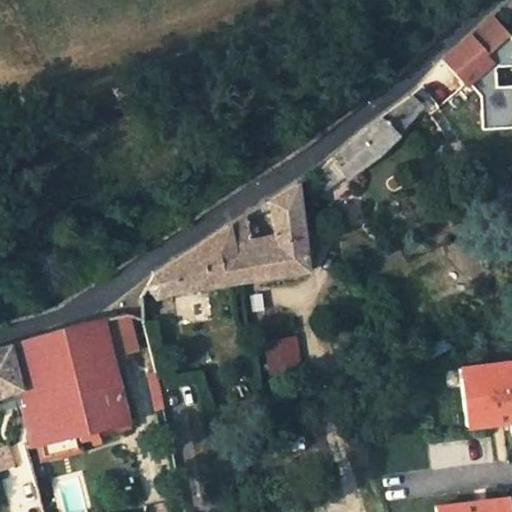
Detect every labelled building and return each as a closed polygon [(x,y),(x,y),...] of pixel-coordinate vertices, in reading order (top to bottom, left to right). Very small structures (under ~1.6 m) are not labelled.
[(478,97),(480,119),(511,116),(511,87),(496,89),(494,64),(511,62),(511,35),(491,17),(442,62),(464,86),(467,85),(478,97)] [(428,93),(421,86),(410,94),(418,103),(428,93)] [(331,156),(343,174),(345,176),(379,152),(421,107),(418,103),(410,94),(361,130),(331,156)] [(511,116),(480,119),(480,127),(511,124),(511,116)] [(322,189),(343,174),(331,156),(312,173),(322,189)] [(145,285),(155,298),(179,289),(308,269),(297,182),(267,201),(272,233),(258,236),(256,225),(246,228),(243,216),(152,273),(145,285)] [(258,236),(272,233),(267,201),(243,216),(246,228),(256,225),(258,236)] [(133,346),(125,312),(104,318),(112,352),(133,346)] [(120,424),(128,423),(112,352),(104,318),(77,324),(59,329),(7,346),(17,388),(30,443),(31,447),(36,446),(70,437),(79,434),(96,430),(120,424)] [(273,370),(301,366),(296,333),(269,337),(273,370)] [(0,394),(17,388),(7,346),(0,348),(0,394)] [(511,356),(463,362),(469,419),(511,414),(511,356)] [(98,437),(96,430),(79,434),(81,442),(98,437)] [(70,437),(36,446),(39,458),(73,449),(70,437)] [(11,461),(18,486),(33,478),(31,473),(27,456),(11,461)] [(511,511),(511,497),(511,492),(437,500),(438,511),(511,511)]
